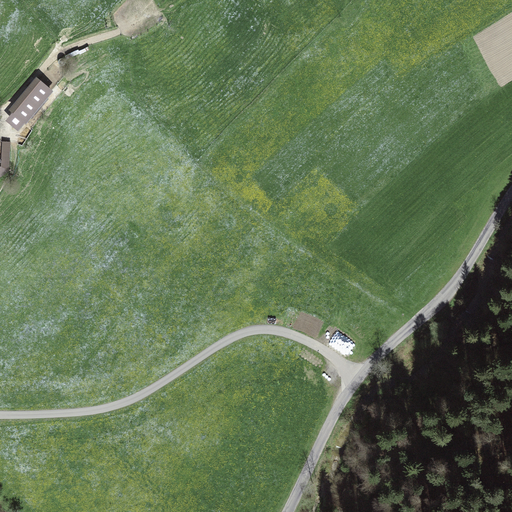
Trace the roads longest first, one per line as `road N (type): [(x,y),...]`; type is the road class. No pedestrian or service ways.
road 1 (unclassified): [(287,511),(348,391),(458,279),(511,192)]
road 2 (track): [(1,112),(67,48),(127,28),(173,0)]
